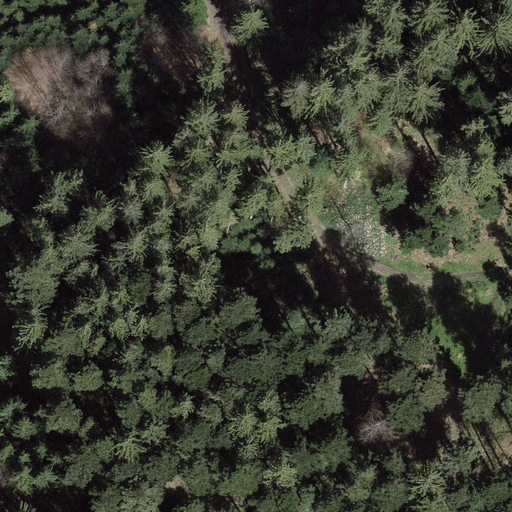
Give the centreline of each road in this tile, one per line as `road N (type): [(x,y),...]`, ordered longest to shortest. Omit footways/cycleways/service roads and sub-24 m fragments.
road 1 (track): [(222,35),(282,183),(317,233),(406,278),(511,272)]
road 2 (track): [(511,371),(406,278)]
